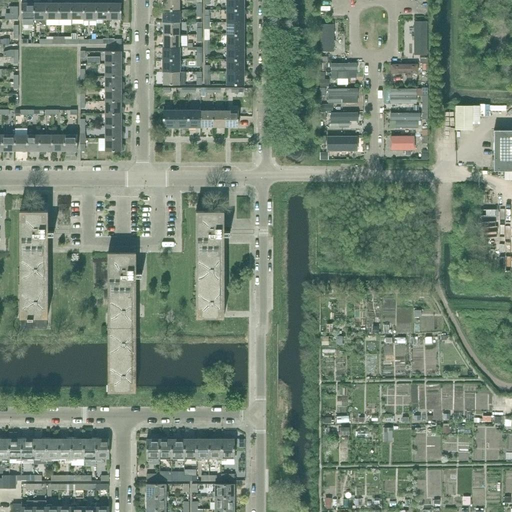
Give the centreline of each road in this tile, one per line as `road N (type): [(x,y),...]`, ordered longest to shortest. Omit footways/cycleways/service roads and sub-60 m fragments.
road 1 (residential): [(260,415),(264,177)]
road 2 (residential): [(264,177),(262,0)]
road 3 (residential): [(142,177),(141,0)]
road 4 (residential): [(372,59),(392,44),(389,3),(356,3),(360,54)]
road 5 (residential): [(0,177),(142,177)]
road 6 (residential): [(260,415),(126,416)]
road 7 (residential): [(126,416),(0,416)]
road 8 (residential): [(142,177),(264,177)]
